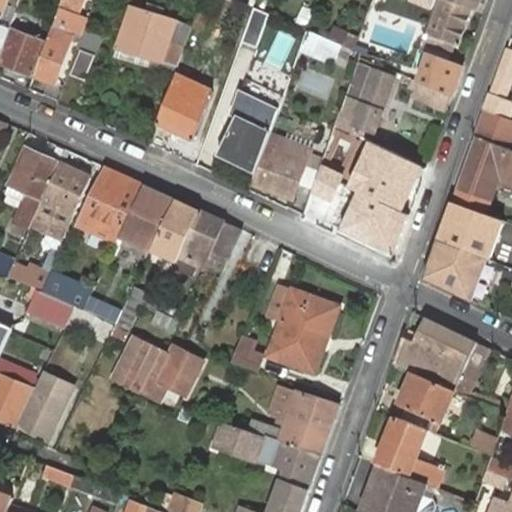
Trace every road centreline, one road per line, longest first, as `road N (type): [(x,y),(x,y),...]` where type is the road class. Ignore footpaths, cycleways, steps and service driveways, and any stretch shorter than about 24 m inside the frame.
road 1 (residential): [(404,289),(0,104)]
road 2 (residential): [(508,0),(404,289)]
road 3 (residential): [(404,289),(324,511)]
road 4 (residential): [(511,342),(404,289)]
